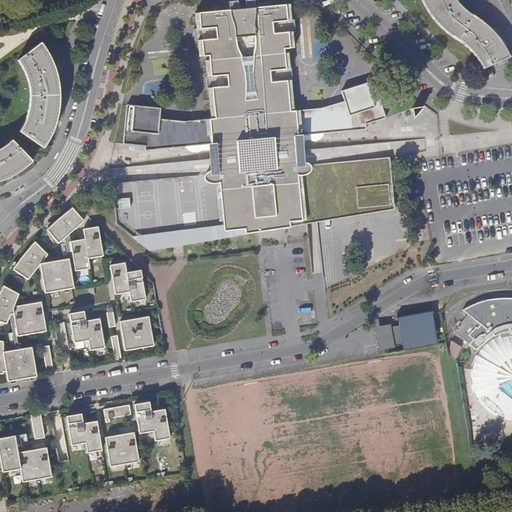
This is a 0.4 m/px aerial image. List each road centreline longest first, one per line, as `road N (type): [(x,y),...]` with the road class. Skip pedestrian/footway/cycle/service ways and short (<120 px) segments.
road 1 (residential): [(511,266),(432,278),(315,347),(0,402)]
road 2 (unclassified): [(20,204),(46,185),(73,145),(115,0)]
road 3 (unclassified): [(356,0),(441,84),(511,99)]
